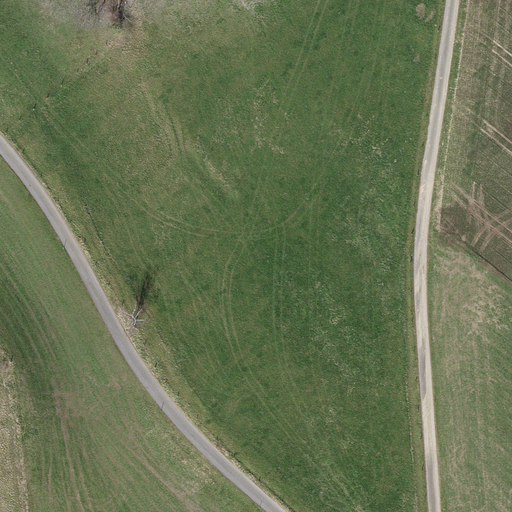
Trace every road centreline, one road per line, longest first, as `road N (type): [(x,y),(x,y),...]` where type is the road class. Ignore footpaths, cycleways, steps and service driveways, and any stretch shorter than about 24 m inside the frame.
road 1 (residential): [(431,511),(420,404),(429,146),(451,0)]
road 2 (residential): [(279,511),(187,427),(125,347),(69,242),(0,141)]
